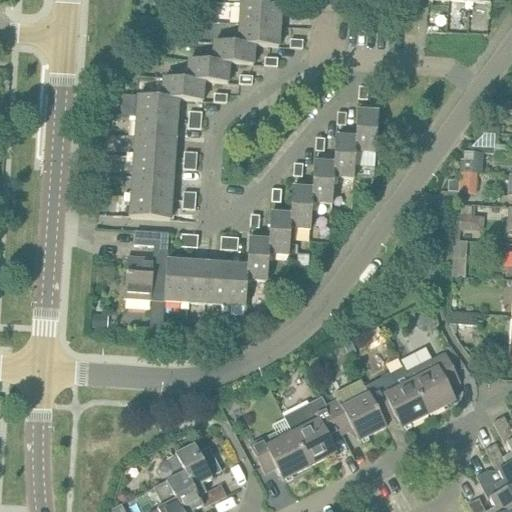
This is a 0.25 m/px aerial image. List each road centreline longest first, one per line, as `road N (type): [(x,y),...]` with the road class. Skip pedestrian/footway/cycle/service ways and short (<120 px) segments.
road 1 (residential): [(42,371),(185,380),(270,352),(331,295),(478,91)]
road 2 (tertiary): [(42,371),(65,37)]
road 3 (residential): [(222,207),(211,206),(214,124),(302,57),(321,58)]
road 4 (residential): [(369,61),(245,208),(222,207)]
road 5 (residential): [(291,511),(444,438)]
road 6 (tertiary): [(41,511),(42,371)]
road 7 (residential): [(222,207),(206,226),(95,221)]
